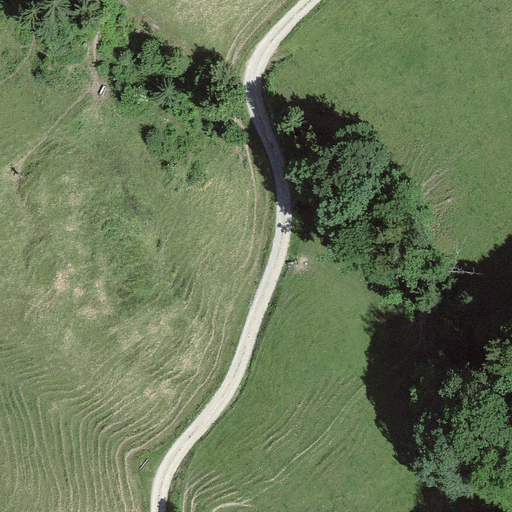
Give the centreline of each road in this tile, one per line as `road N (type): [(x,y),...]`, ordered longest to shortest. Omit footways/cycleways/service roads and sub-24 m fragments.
road 1 (track): [(158,511),(178,451),(219,405),(243,356),(278,253)]
road 2 (track): [(278,253),(286,197),(259,114),(254,79),(263,55)]
